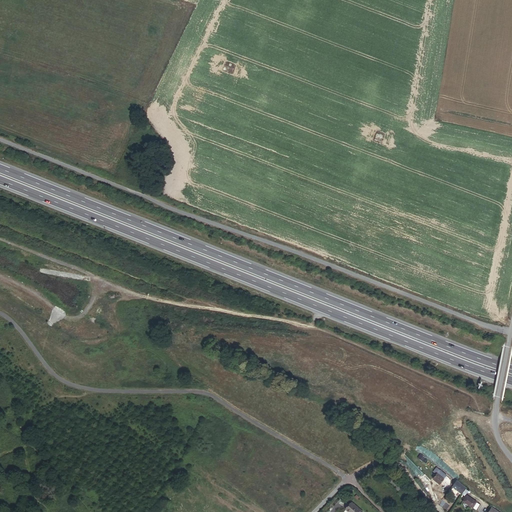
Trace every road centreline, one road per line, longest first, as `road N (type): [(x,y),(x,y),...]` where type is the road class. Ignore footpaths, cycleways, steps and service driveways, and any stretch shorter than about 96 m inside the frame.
road 1 (trunk): [(0,180),(511,385)]
road 2 (trunk): [(511,370),(0,168)]
road 3 (unclassified): [(511,329),(495,417),(511,459)]
